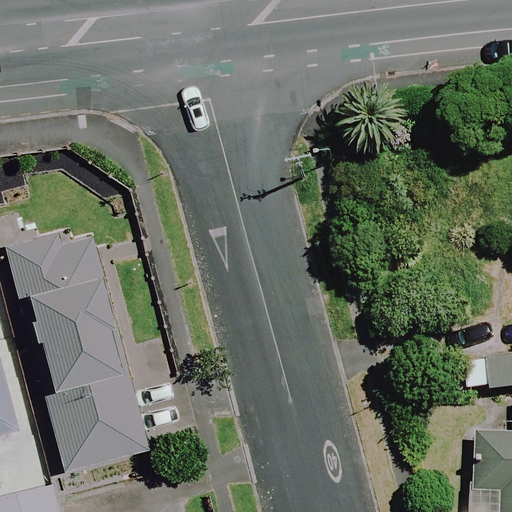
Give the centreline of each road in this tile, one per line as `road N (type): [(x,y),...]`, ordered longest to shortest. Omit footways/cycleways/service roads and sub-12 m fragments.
road 1 (residential): [(190,17),(323,511)]
road 2 (secondary): [(190,17),(25,40)]
road 3 (secondary): [(339,0),(190,17)]
